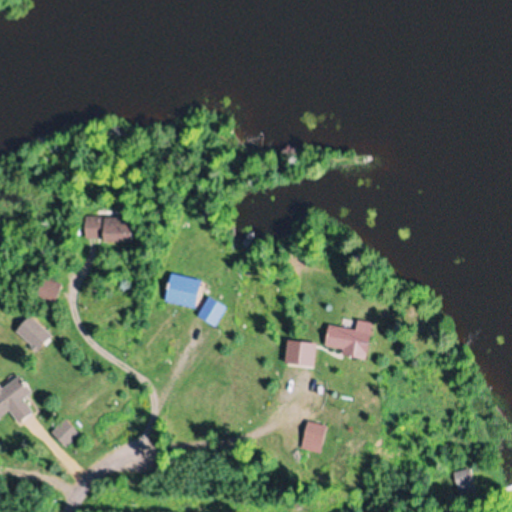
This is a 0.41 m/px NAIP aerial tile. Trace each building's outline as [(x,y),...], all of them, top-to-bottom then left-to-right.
[(133,242),(133,219),(107,219),(107,242),(133,242)] [(203,283),(173,274),(165,301),(195,310),(203,283)] [(199,318),(217,327),(226,307),(209,299),(199,318)] [(367,360),(373,324),(358,321),(356,332),(330,327),(325,353),(367,360)] [(317,344),(288,342),(286,365),(315,367),(317,344)] [(51,435),(65,448),(80,433),(66,420),(51,435)] [(327,426),(308,421),(303,441),(322,446),(327,426)]
